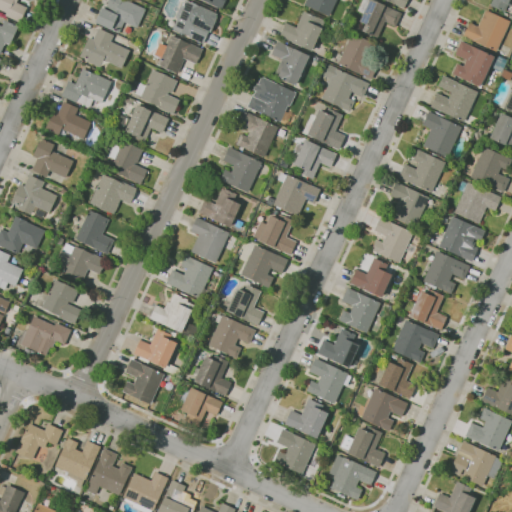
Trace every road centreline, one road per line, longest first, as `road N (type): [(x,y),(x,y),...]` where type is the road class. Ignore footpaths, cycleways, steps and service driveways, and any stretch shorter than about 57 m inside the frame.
road 1 (residential): [(445,0),(229,470)]
road 2 (residential): [(260,0),(76,398)]
road 3 (residential): [(320,511),(0,364)]
road 4 (residential): [(511,254),(394,511)]
road 5 (residential): [(67,0),(0,146)]
